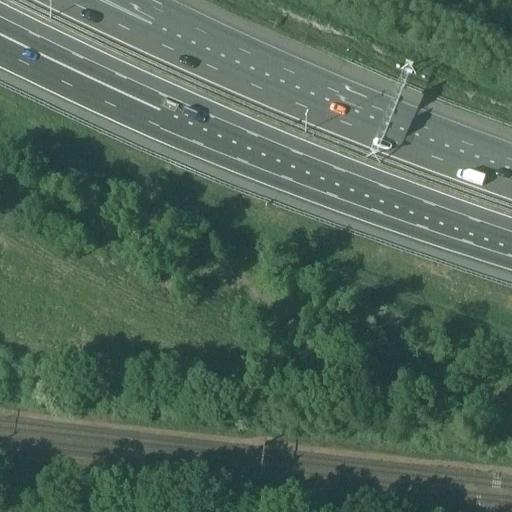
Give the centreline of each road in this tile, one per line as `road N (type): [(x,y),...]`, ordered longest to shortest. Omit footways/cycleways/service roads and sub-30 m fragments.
road 1 (motorway): [(0,17),(304,155),(511,232)]
road 2 (motorway): [(511,185),(147,38)]
